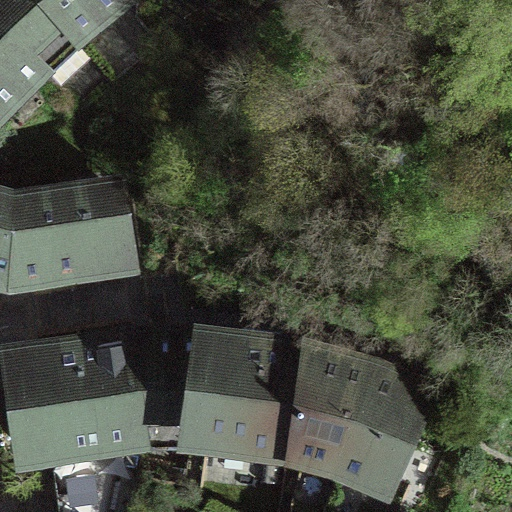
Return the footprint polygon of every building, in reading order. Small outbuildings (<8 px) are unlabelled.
[(92,54),(73,34),(45,0),(0,0),(0,18),(43,64),(64,83),(92,54)] [(45,0),(73,34),(113,0),(45,0)] [(0,106),(43,64),(0,18),(0,106)] [(124,177),(14,201),(26,275),(30,296),(129,281),(124,177)] [(0,269),(26,275),(14,201),(0,197),(0,269)] [(130,319),(76,325),(91,441),(148,433),(133,338),(130,319)] [(19,451),(91,441),(76,325),(4,334),(19,451)] [(208,336),(133,338),(148,433),(148,447),(194,447),(194,430),(208,336)] [(194,430),(290,446),(305,350),(208,336),(194,430)] [(377,369),(305,350),(290,446),(336,460),(377,369)] [(424,388),(377,369),(336,460),(386,484),(424,388)]
